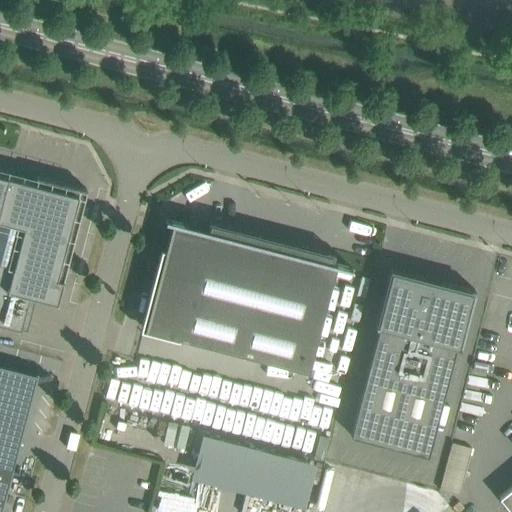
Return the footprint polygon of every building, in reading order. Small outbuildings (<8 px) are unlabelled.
[(0,323),(21,329),(30,294),(57,302),(87,188),(36,175),(34,181),(0,172),(0,323)] [(351,269),(352,267),(333,262),(335,253),(209,220),(205,234),(186,230),(188,224),(166,218),(165,220),(172,222),(144,329),(146,329),(308,371),(329,292),(325,291),(332,264),(351,269)] [(460,347),(475,289),(390,268),(375,325),(379,326),(351,435),(428,455),(456,346),(460,347)] [(0,510),(1,511),(37,374),(0,363),(0,510)] [(158,411),(212,422),(216,402),(218,403),(223,375),(216,374),(217,372),(176,364),(170,395),(161,393),(158,411)] [(292,420),(332,427),(335,406),(334,406),(338,382),(319,379),(316,400),(296,396),(292,420)] [(192,479),(307,504),(317,459),(202,434),(192,479)] [(367,507),(373,477),(351,472),(344,502),(367,507)] [(511,511),(511,486),(499,497),(511,511)] [(156,509),(169,511),(181,511),(186,496),(161,490),(156,509)]
